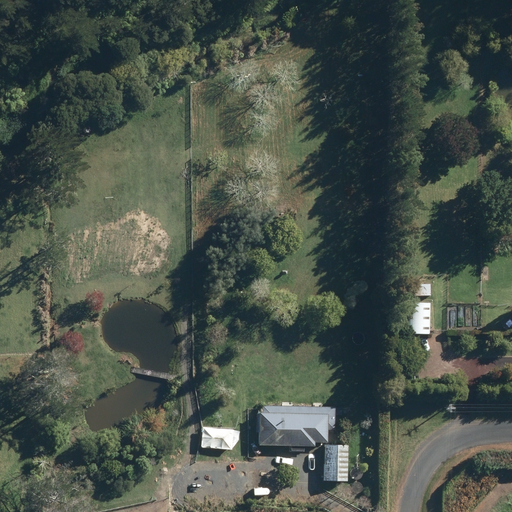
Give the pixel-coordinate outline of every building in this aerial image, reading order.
[(409,295),(431,296),(431,285),(409,284),(409,295)] [(431,336),(431,303),(400,303),(400,336),(431,336)] [(262,414),(261,446),(315,446),(315,443),(327,443),(327,430),(335,430),(335,407),(323,407),(323,402),(313,402),(313,407),(294,407),(294,402),(283,402),(283,406),(264,406),(264,414),(262,414)] [(347,482),(348,445),(324,445),(324,482),(347,482)] [(216,473),(194,473),(193,504),(216,505),(216,473)] [(187,492),(169,492),(169,504),(187,504),(187,492)]
